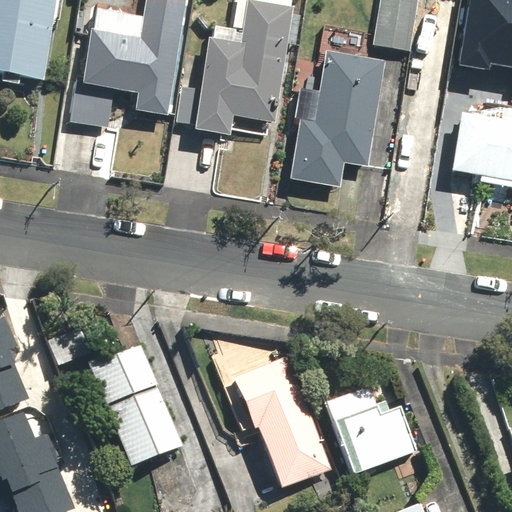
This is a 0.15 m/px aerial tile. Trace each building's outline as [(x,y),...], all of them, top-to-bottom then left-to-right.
[(0,0),(0,82),(36,88),(47,20),(57,22),(61,0),(0,0)] [(162,121),(179,0),(138,0),(135,22),(88,15),(78,83),(70,82),(63,126),(105,132),(110,97),(131,100),(128,117),(162,121)] [(296,20),(283,18),(285,0),(248,0),(248,8),(240,6),(234,49),(201,44),(193,94),(175,91),(170,127),(187,130),(186,137),(223,142),(224,134),(265,140),(279,47),(292,49),(296,20)] [(414,0),(374,0),(368,50),(406,55),(414,0)] [(511,0),(466,0),(457,51),(511,60),(511,0)] [(378,67),(318,58),(307,127),(291,125),(282,185),(333,193),(337,169),(361,173),(378,67)] [(511,194),(511,116),(496,114),(495,125),(452,119),(444,177),(471,181),(470,189),(511,194)] [(0,408),(26,398),(13,364),(23,360),(7,318),(0,320),(0,408)] [(143,348),(89,368),(126,468),(181,448),(143,348)] [(222,380),(246,437),(249,435),(274,495),(325,474),(277,358),(222,380)] [(350,396),(317,408),(345,481),(413,454),(396,410),(372,419),(366,404),(354,408),(350,396)] [(27,414),(0,423),(0,497),(15,492),(22,511),(68,511),(76,509),(63,475),(61,469),(48,433),(36,438),(27,414)]
